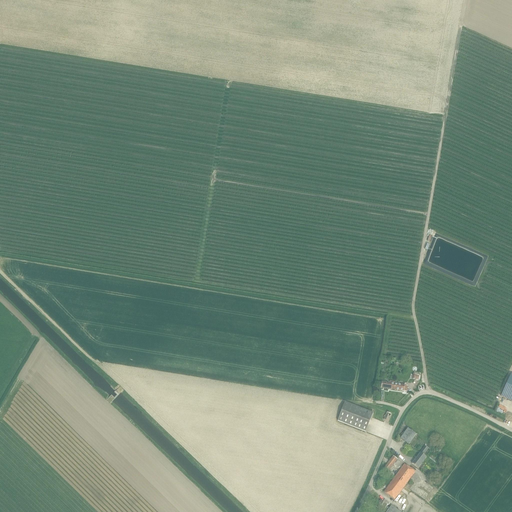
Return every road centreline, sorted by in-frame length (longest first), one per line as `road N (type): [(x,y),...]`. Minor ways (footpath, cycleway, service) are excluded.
road 1 (track): [(428,391),(413,303),(461,25)]
road 2 (unclassified): [(357,511),(419,394),(452,399),(511,429)]
